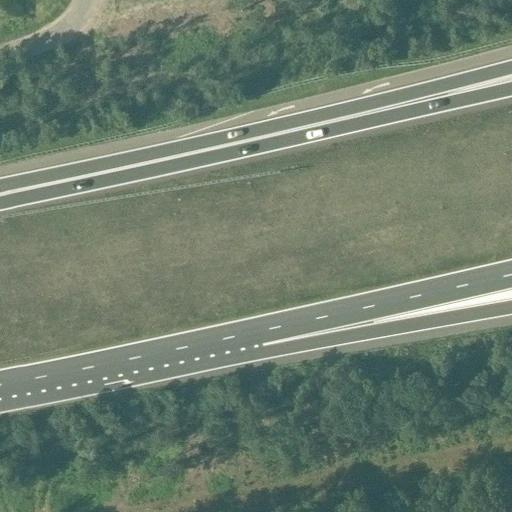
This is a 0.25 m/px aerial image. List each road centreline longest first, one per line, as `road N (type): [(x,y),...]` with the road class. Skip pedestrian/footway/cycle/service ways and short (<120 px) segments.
road 1 (motorway): [(289,130),(0,193)]
road 2 (motorway): [(256,335),(511,274)]
road 3 (motorway): [(0,386),(256,335)]
road 4 (motorway): [(256,335),(511,307)]
road 5 (motorway): [(511,69),(289,130)]
road 6 (motorway): [(511,82),(289,130)]
